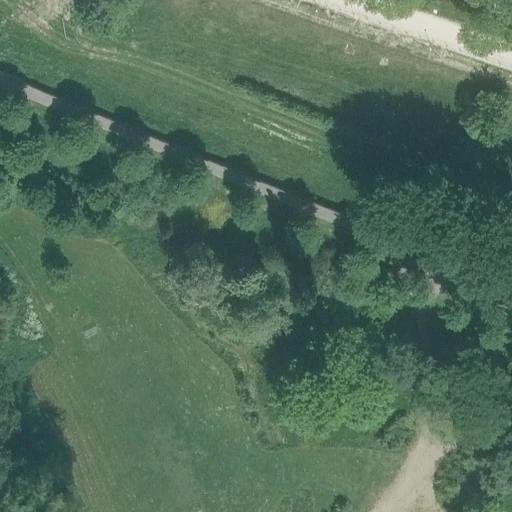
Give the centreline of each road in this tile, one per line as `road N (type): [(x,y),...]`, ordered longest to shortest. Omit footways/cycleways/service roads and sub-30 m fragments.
road 1 (track): [(511,214),(4,0)]
road 2 (unclassified): [(511,56),(348,0)]
